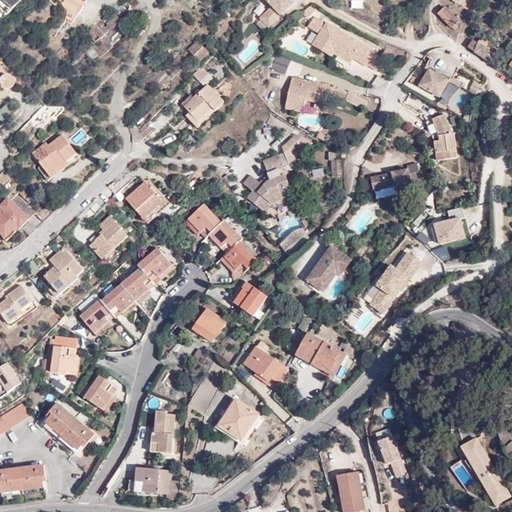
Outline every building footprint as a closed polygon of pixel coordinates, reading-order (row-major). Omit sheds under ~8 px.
[(0,0),(0,6),(7,13),(11,10),(0,0)] [(21,0),(2,0),(13,9),(21,0)] [(126,0),(107,16),(114,24),(137,4),(133,0),(126,0)] [(263,0),(270,6),(259,18),(270,29),(295,3),(292,0),(263,0)] [(73,13),(79,7),(70,3),(68,10),(73,13)] [(443,4),(438,10),(454,26),(458,22),(456,19),(458,17),(443,4)] [(315,10),(311,6),(302,14),(306,19),(315,10)] [(84,8),(79,7),(73,13),(68,10),(66,22),(75,26),(84,8)] [(101,34),(114,24),(107,16),(95,27),(101,34)] [(377,53),(326,23),(325,23),(312,45),(333,57),(335,54),(351,63),(354,59),(368,67),(377,53)] [(495,52),(473,36),(468,44),(490,59),(495,52)] [(198,39),(187,49),(200,60),(211,51),(198,39)] [(66,45),(57,55),(62,60),(71,51),(66,45)] [(93,49),(87,53),(94,59),(99,55),(93,49)] [(94,59),(87,53),(84,56),(81,54),(73,62),(83,74),(96,62),(94,59)] [(276,54),(271,69),(285,74),(291,59),(276,54)] [(458,66),(440,55),(436,60),(431,57),(426,64),(430,67),(421,83),(439,93),(446,80),(460,88),(464,81),(454,74),(458,66)] [(83,74),(73,62),(66,69),(77,80),(83,74)] [(0,66),(0,79),(4,80),(8,77),(9,74),(5,68),(1,68),(0,66)] [(200,82),(208,76),(202,68),(194,73),(200,82)] [(332,84),(294,76),(286,109),(304,114),(307,101),(325,105),(328,95),(367,108),(370,100),(354,95),(356,90),(332,84)] [(211,106),(215,109),(223,101),(206,82),(182,105),(189,114),(195,119),(211,106)] [(370,100),(381,103),(384,96),(372,92),(370,100)] [(148,99),(135,112),(132,119),(135,122),(140,121),(155,107),(148,99)] [(370,100),(367,108),(378,112),(381,103),(370,100)] [(14,113),(6,104),(0,109),(0,117),(4,122),(14,113)] [(194,129),(215,109),(211,106),(195,119),(189,114),(184,120),(194,129)] [(439,111),(425,117),(432,132),(437,155),(456,152),(450,128),(446,129),(439,111)] [(43,173),(66,157),(75,150),(62,131),(44,144),(43,142),(32,151),(40,162),(37,165),(43,173)] [(329,137),(320,132),(317,137),(326,142),(329,137)] [(294,136),(283,147),(291,163),(301,151),(307,146),(294,136)] [(283,153),(275,155),(286,167),(287,167),(283,153)] [(286,167),(275,155),(266,158),(270,171),(261,183),(255,177),(249,185),(256,192),(251,196),(268,210),(281,198),(295,194),(289,174),(283,176),(281,168),(286,167)] [(69,161),(66,157),(43,173),(46,177),(69,161)] [(343,176),(341,157),(331,158),(331,176),(343,176)] [(420,176),(416,159),(406,161),(407,165),(370,173),(373,186),(395,181),(398,194),(414,190),(411,178),(420,176)] [(163,197),(144,178),(126,197),(144,215),(163,197)] [(295,194),(281,198),(283,205),(297,201),(295,194)] [(12,195),(0,205),(0,223),(7,232),(21,219),(23,221),(38,208),(26,195),(19,202),(12,195)] [(227,254),(244,237),(246,236),(227,218),(221,224),(204,206),(184,223),(202,242),(206,239),(218,252),(221,249),(227,254)] [(449,218),(463,216),(462,209),(448,211),(449,218)] [(412,222),(423,233),(434,223),(423,212),(412,222)] [(105,255),(113,247),(127,235),(120,227),(121,226),(109,214),(99,224),(104,229),(89,243),(103,256),(105,255)] [(433,226),(439,246),(467,238),(461,217),(433,226)] [(280,244),(285,251),(306,234),(304,227),(293,231),(280,244)] [(231,258),(248,242),(244,237),(227,254),(231,258)] [(206,239),(202,242),(214,256),(218,252),(206,239)] [(260,254),(248,242),(231,258),(243,270),(260,254)] [(143,265),(155,277),(175,259),(160,244),(140,262),(143,265)] [(64,246),(49,258),(55,266),(45,275),(59,292),(78,275),(77,272),(83,268),(64,246)] [(352,261),(333,246),(307,280),(324,293),(337,275),(340,277),(352,261)] [(117,252),(113,247),(105,255),(109,260),(117,252)] [(395,269),(391,266),(376,286),(380,290),(369,305),(384,316),(423,263),(407,252),(395,269)] [(225,265),(231,258),(227,254),(220,260),(225,265)] [(243,270),(231,258),(225,265),(237,277),(243,270)] [(160,282),(155,277),(143,265),(99,306),(110,318),(114,324),(160,282)] [(22,279),(9,288),(13,293),(0,302),(0,304),(15,322),(42,302),(22,279)] [(164,287),(160,282),(114,324),(118,327),(164,287)] [(267,298),(247,284),(233,304),(252,318),(267,298)] [(216,285),(212,293),(225,299),(229,291),(216,285)] [(110,318),(99,306),(96,303),(78,318),(91,334),(110,318)] [(236,317),(231,314),(227,318),(217,312),(214,314),(209,311),(206,313),(204,311),(193,325),(211,339),(226,318),(232,322),(236,317)] [(96,339),(114,324),(110,318),(91,334),(96,339)] [(308,330),(295,350),(332,371),(344,351),(308,330)] [(56,343),(77,346),(78,338),(57,335),(56,343)] [(44,367),(53,369),(56,343),(47,342),(44,367)] [(211,345),(206,342),(203,347),(198,344),(195,350),(191,349),(188,357),(191,360),(190,362),(187,361),(184,368),(187,370),(183,386),(191,387),(197,363),(199,364),(211,345)] [(272,377),(277,380),(288,362),(257,342),(245,360),(259,368),(272,377)] [(74,372),(77,346),(56,343),(53,369),(74,372)] [(0,367),(0,383),(0,384),(0,396),(20,387),(9,363),(0,367)] [(268,383),(272,377),(259,368),(255,375),(268,383)] [(94,383),(85,394),(102,407),(111,395),(110,394),(118,384),(101,372),(94,383)] [(511,376),(499,380),(501,386),(485,382),(482,396),(492,398),(494,396),(499,397),(497,404),(511,406),(511,376)] [(80,390),(85,394),(94,383),(88,378),(80,390)] [(196,391),(190,406),(202,411),(208,395),(196,391)] [(111,395),(102,407),(107,411),(116,399),(111,395)] [(259,411),(235,395),(217,424),(241,439),(259,411)] [(57,399),(46,410),(49,413),(44,418),(76,445),(80,441),(82,443),(92,430),(57,399)] [(21,401),(0,412),(0,428),(30,413),(21,401)] [(177,408),(157,406),(156,425),(151,425),(150,447),(174,450),(177,408)] [(506,424),(496,427),(498,442),(511,438),(506,424)] [(389,428),(376,432),(379,440),(391,437),(389,428)] [(394,437),(378,442),(391,478),(407,472),(394,437)] [(461,446),(492,507),(510,497),(479,437),(461,446)] [(498,442),(505,455),(511,452),(511,442),(511,438),(498,442)] [(476,477),(467,459),(452,467),(461,485),(476,477)] [(43,461),(0,466),(0,481),(1,482),(2,488),(43,483),(43,477),(46,476),(43,461)] [(171,467),(139,464),(138,475),(131,475),(130,486),(169,490),(171,467)] [(360,471),(339,473),(345,511),(366,509),(360,471)] [(397,491),(407,489),(403,475),(394,477),(397,491)] [(170,497),(177,497),(179,482),(172,481),(170,497)]
